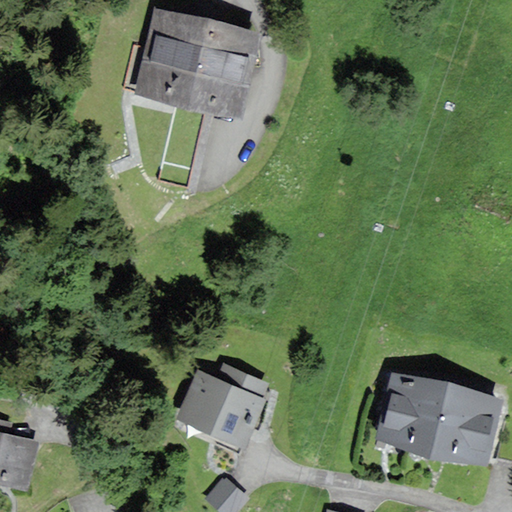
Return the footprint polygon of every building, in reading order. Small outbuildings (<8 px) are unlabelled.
[(258,36),(155,13),(150,34),(158,35),(151,66),(143,65),(136,96),(240,118),(258,36)] [(267,385),(223,368),(218,381),(197,372),(177,421),(242,446),(267,385)] [(502,402),(394,375),(377,441),(485,468),(502,402)] [(6,436),(9,425),(0,422),(0,484),(25,491),(37,444),(6,436)] [(204,500),(218,511),(236,511),(249,497),(224,476),(204,500)]
